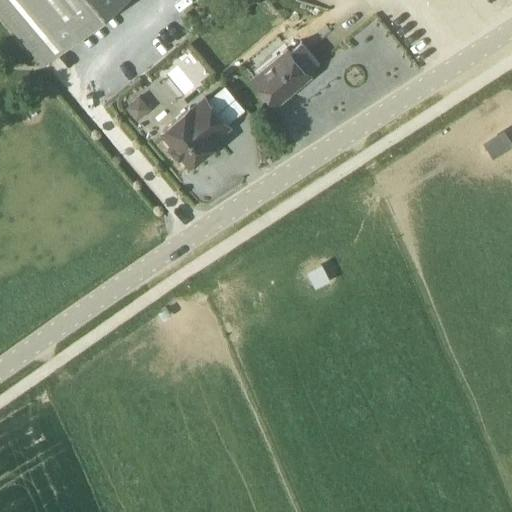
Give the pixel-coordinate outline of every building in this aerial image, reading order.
[(0,0),(0,6),(43,59),(115,0),(0,0)] [(256,80),(277,104),(291,92),(288,89),(309,72),(307,69),(318,60),(302,41),(291,50),(289,47),(264,68),(267,71),(256,80)] [(133,119),(147,107),(135,94),(122,107),(133,119)] [(229,123),(206,95),(192,107),(191,105),(163,128),(173,140),(168,144),(179,157),(184,153),(191,162),(219,139),(215,135),(229,123)] [(189,344),(174,354),(181,365),(196,356),(189,344)]
